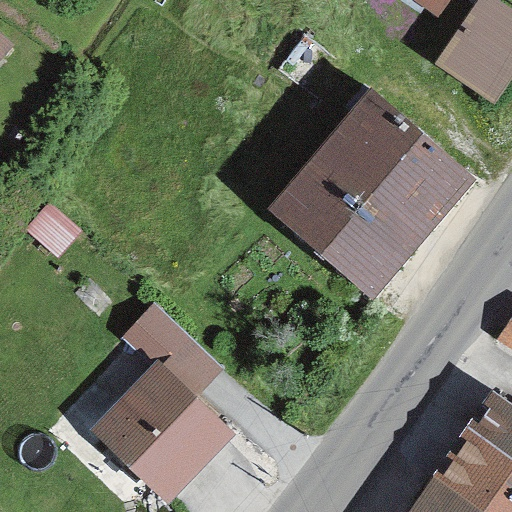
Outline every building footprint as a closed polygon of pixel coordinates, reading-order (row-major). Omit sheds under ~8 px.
[(511,11),(495,0),(476,0),(479,3),(441,57),(489,92),(511,59),(511,11)] [(274,215),(365,291),(468,170),(378,93),(274,215)] [(511,319),(503,333),(511,339),(511,319)] [(184,337),(157,364),(186,392),(213,365),(184,337)] [(157,364),(97,428),(166,493),(226,431),(186,392),(157,364)] [(475,425),(436,481),(479,511),(511,511),(511,400),(499,391),(475,425)] [(479,511),(436,481),(414,511),(479,511)]
